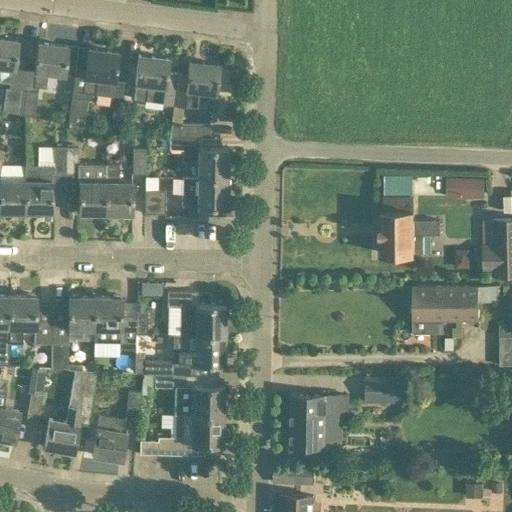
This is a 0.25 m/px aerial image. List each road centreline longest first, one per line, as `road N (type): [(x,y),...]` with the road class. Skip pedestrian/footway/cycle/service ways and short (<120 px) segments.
road 1 (residential): [(257,493),(265,147)]
road 2 (residential): [(267,32),(0,0)]
road 3 (residential): [(511,158),(265,147)]
road 4 (residential): [(257,493),(60,485)]
